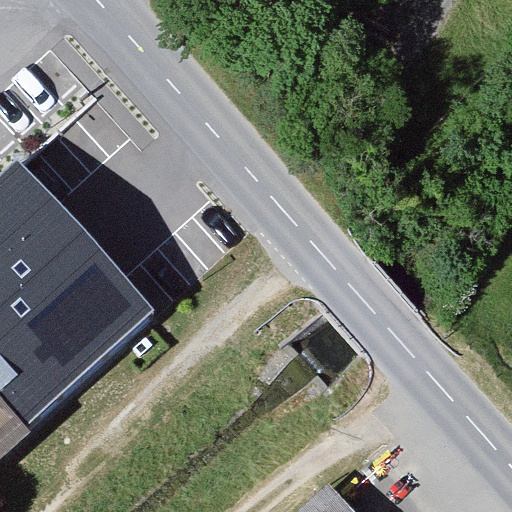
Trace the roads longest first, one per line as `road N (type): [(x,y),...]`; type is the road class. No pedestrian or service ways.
road 1 (tertiary): [(511,457),(98,0)]
road 2 (track): [(308,230),(10,511)]
road 3 (track): [(263,511),(434,371)]
